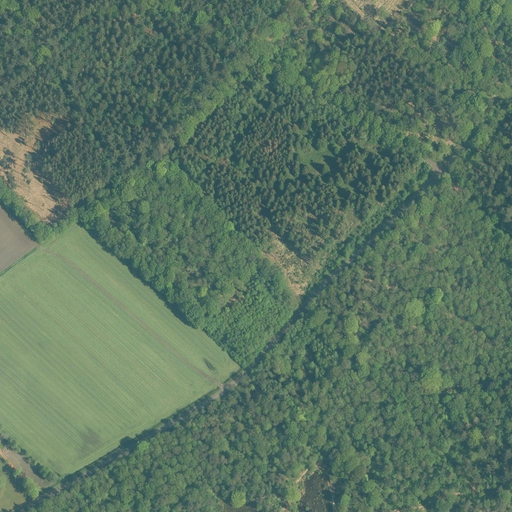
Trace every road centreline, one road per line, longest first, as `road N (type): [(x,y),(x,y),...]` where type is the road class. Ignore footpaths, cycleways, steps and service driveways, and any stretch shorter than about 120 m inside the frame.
road 1 (tertiary): [(22,511),(236,382),(441,169)]
road 2 (unclassified): [(441,169),(142,0)]
